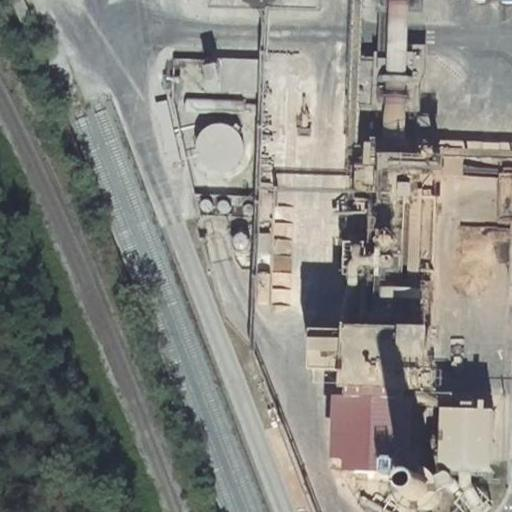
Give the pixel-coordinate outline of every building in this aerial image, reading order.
[(216,0),(216,23),(322,28),(322,0),(216,0)] [(267,75),(209,71),(207,102),(266,105),(267,75)] [(275,87),(307,90),(307,76),(275,74),(275,87)] [(363,81),(361,123),(425,124),(426,82),(363,81)] [(196,151),(196,164),(201,175),(211,184),(223,189),(236,189),(248,183),(257,174),(261,162),(261,149),(256,137),(246,128),(234,124),(221,124),(209,129),(200,139),(196,151)] [(343,494),(350,497),(355,499),(400,498),(410,497),(422,492),(435,483),(440,359),(418,358),(420,319),(426,176),(391,174),(390,191),(372,190),(367,355),(366,392),(366,403),(336,403),(336,488),(343,494)] [(367,355),(329,355),(328,391),(366,392),(367,355)] [(495,477),(496,417),(444,417),(443,477),(495,477)] [(445,511),(445,508),(441,503),(434,498),(427,497),(422,498),(417,500),(410,507),(408,511),(445,511)]
